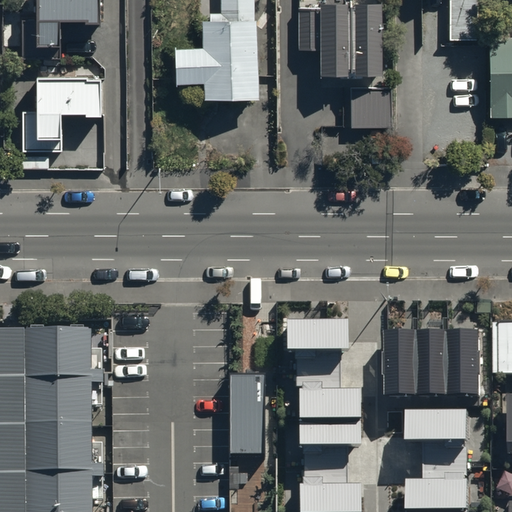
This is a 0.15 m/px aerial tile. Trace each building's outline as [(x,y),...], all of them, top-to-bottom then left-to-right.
[(36,0),(36,24),(22,24),(22,62),(61,62),(60,25),(87,24),(87,27),(101,27),(100,0),(36,0)] [(250,0),(219,0),(220,29),(203,29),(203,58),(175,58),(175,91),(203,91),(203,107),(255,106),(254,29),(250,29),(250,0)] [(478,43),(476,0),(449,0),(451,44),(478,43)] [(348,83),(348,9),(323,10),(323,83),(348,83)] [(378,83),(377,9),(351,9),(352,83),(378,83)] [(320,10),(299,10),(300,50),(320,50),(320,10)] [(487,123),(511,122),(511,46),(486,47),(487,123)] [(33,85),(33,120),(19,120),(19,158),(57,158),(57,120),(83,120),(83,123),(97,123),(97,87),(83,87),(83,85),(33,85)] [(390,131),(390,91),(352,91),(352,131),(390,131)] [(347,315),(284,316),(284,347),(291,347),(291,355),(295,355),(296,441),(302,441),(303,473),(300,473),(300,481),(296,481),(296,511),(360,511),(360,478),(347,478),(347,445),(360,445),(359,384),(340,385),(340,348),(347,348),(347,315)] [(511,317),(496,318),(496,369),(511,369),(511,317)] [(98,511),(98,497),(108,497),(108,438),(98,438),(98,400),(108,400),(107,346),(98,346),(98,328),(29,328),(30,511),(98,511)] [(480,399),(480,336),(388,336),(388,399),(480,399)] [(267,372),(233,372),(234,452),(267,452),(267,372)] [(468,511),(469,414),(408,414),(408,441),(422,441),(422,479),(407,479),(406,511),(468,511)] [(493,468),(493,485),(511,485),(511,468),(493,468)]
